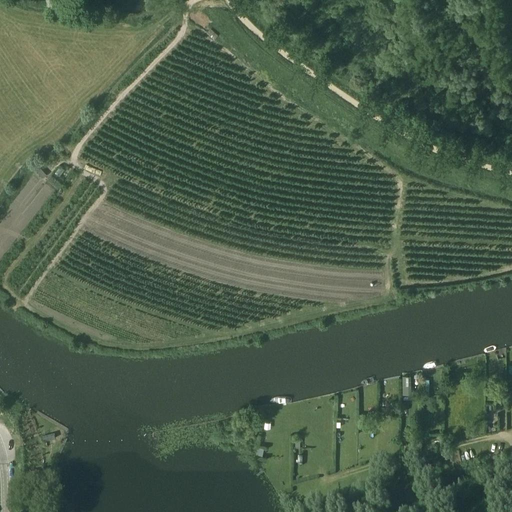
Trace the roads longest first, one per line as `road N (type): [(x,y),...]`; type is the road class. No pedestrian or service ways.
road 1 (track): [(20,304),(107,190),(73,162),(77,146),(182,33),(195,0)]
road 2 (track): [(229,0),(244,23),(371,115),(441,153),(511,174)]
road 3 (track): [(511,436),(296,489)]
